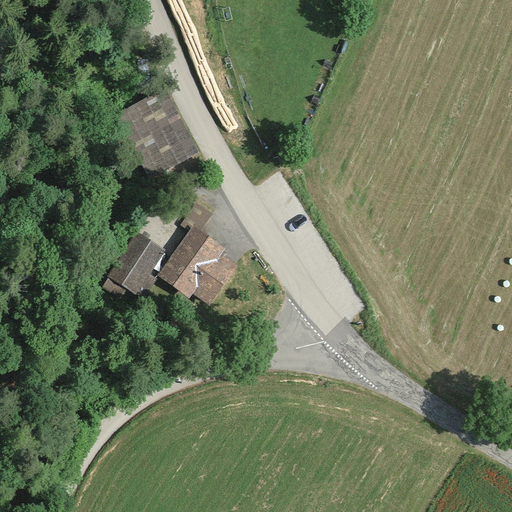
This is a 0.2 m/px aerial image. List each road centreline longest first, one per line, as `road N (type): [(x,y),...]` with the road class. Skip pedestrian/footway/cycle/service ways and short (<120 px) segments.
road 1 (unclassified): [(147,0),(269,243),(298,292),(351,350)]
road 2 (residential): [(351,350),(241,366),(150,394),(88,449),(57,511)]
road 3 (unclassified): [(351,350),(511,458)]
